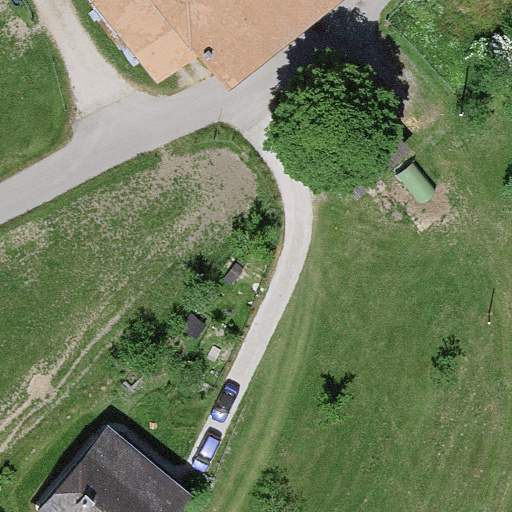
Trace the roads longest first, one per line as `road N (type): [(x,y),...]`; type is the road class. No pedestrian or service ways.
road 1 (residential): [(204,455),(285,271),(295,213),(275,152),(235,85)]
road 2 (residential): [(0,194),(235,85)]
road 3 (residential): [(235,85),(372,25),(395,0)]
road 4 (track): [(55,0),(130,131)]
